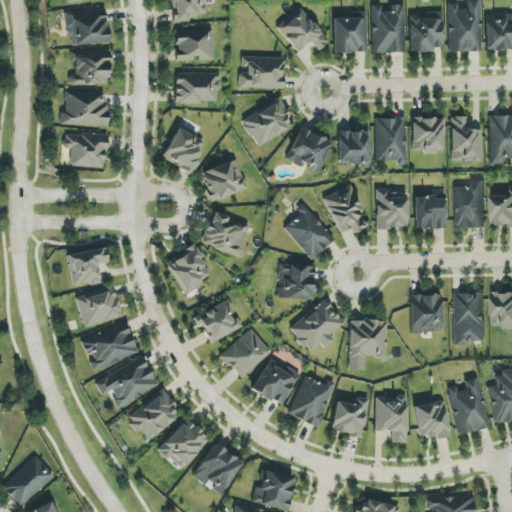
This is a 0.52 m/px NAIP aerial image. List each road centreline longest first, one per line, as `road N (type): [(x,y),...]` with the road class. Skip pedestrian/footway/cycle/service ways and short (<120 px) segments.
road 1 (residential): [(511,457),(396,476),(332,468),(248,428),(194,379),(160,325),(132,224),(138,0)]
road 2 (tertiary): [(117,511),(54,401),(26,316),(17,223),(23,43),(15,0)]
road 3 (residential): [(17,223),(172,224),(183,215),(172,194),(17,194)]
road 4 (residential): [(511,83),(324,94)]
road 5 (residential): [(511,260),(384,263),(357,276)]
